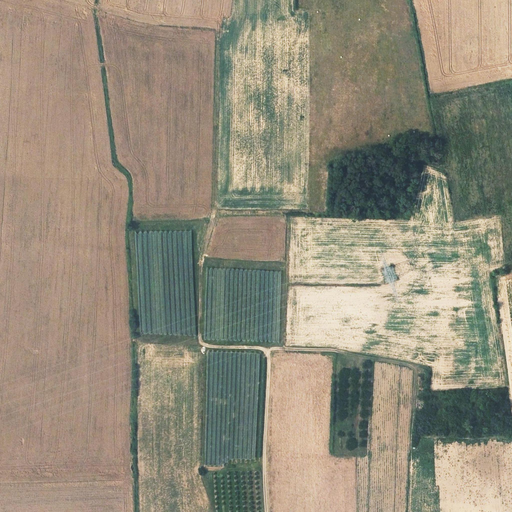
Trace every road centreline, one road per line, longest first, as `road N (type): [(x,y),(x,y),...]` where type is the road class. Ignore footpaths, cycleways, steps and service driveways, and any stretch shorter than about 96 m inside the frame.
road 1 (track): [(267,511),(269,355),(210,346),(200,337),(201,265),(213,223)]
road 2 (track): [(265,351),(332,349),(415,370),(408,511)]
